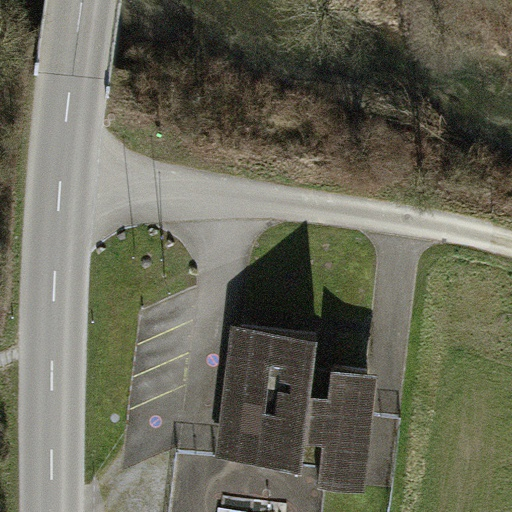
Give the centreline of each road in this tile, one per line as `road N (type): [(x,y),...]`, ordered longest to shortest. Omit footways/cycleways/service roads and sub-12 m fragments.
road 1 (tertiary): [(86,0),(56,261),(54,511)]
road 2 (track): [(63,179),(408,222),(511,246)]
road 3 (track): [(92,511),(201,391)]
